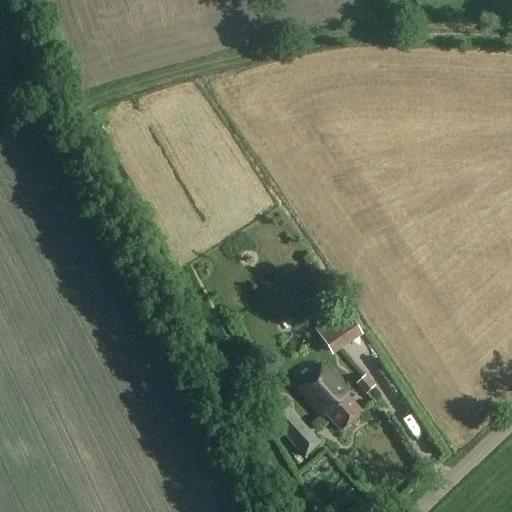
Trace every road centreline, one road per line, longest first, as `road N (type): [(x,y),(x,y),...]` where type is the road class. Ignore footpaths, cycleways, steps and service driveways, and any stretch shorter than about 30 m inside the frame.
road 1 (track): [(83,104),(344,36),(511,40)]
road 2 (unclassified): [(417,511),(511,420)]
